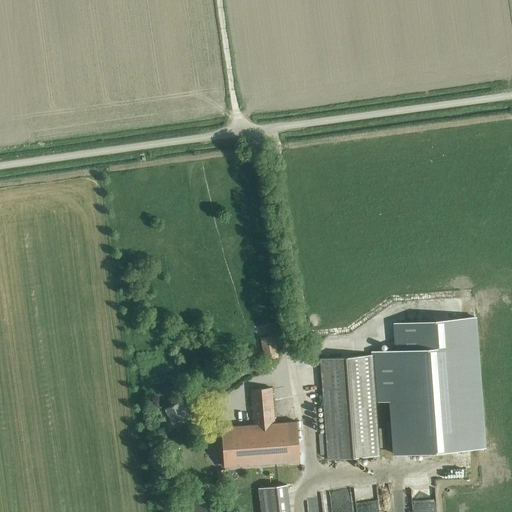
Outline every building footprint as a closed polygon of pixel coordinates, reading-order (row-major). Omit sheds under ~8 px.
[(397,349),(371,351),(372,355),(375,402),(391,401),(395,454),(484,448),(474,317),(395,322),(397,349)] [(259,338),(263,361),(278,358),(274,335),(259,338)] [(320,359),(327,459),(379,455),(375,402),(372,355),(320,359)] [(299,461),(296,421),(275,423),(272,388),(251,390),(253,424),(222,427),(225,467),(299,461)] [(173,423),(199,409),(191,395),(159,412),(162,419),(169,415),(173,423)] [(217,470),(219,487),(226,486),(225,469),(217,470)] [(274,486),(258,488),(261,511),(289,511),(286,484),(274,486)]
